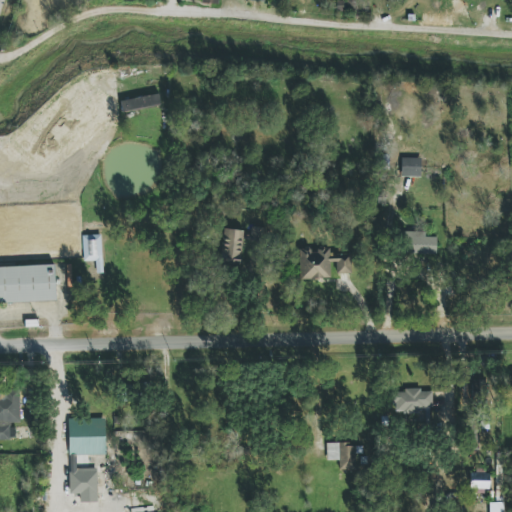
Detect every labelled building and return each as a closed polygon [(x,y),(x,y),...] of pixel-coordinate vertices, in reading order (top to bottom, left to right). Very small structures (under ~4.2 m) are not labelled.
[(120,101),(122,113),(161,105),(159,94),(120,101)] [(421,177),(421,158),(402,158),(401,177),(421,177)] [(267,228),(252,227),(251,240),(266,241),(267,228)] [(242,230),(223,229),(221,264),(241,265),(242,230)] [(436,255),(437,238),(425,237),(425,232),(403,232),(402,254),(436,255)] [(101,235),(82,235),(83,261),(96,261),(96,271),(101,270),(101,235)] [(351,253),(329,254),(329,247),(317,247),(317,250),(298,250),(298,279),(330,279),(330,262),(336,262),(336,274),(351,274),(351,253)] [(0,303),(56,301),(54,265),(0,266),(0,303)] [(0,440),(10,440),(10,423),(21,423),(19,390),(0,391),(0,440)] [(430,390),(393,391),(394,414),(421,414),(421,424),(431,423),(430,390)] [(69,419),(69,496),(98,496),(98,468),(76,468),(76,456),(105,455),(105,419),(69,419)] [(470,489),(489,489),(489,473),(470,474),(470,489)] [(489,511),(503,511),(503,503),(489,503),(489,511)]
